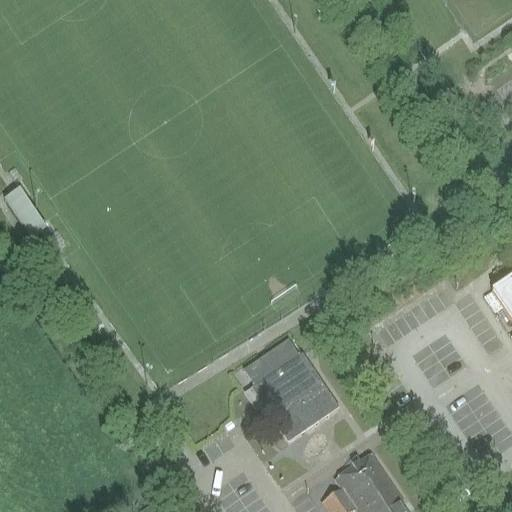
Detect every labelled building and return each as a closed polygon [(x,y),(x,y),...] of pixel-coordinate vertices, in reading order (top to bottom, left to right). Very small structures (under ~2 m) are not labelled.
[(36,241),(55,232),(33,188),(14,198),(36,241)] [(511,281),(491,295),(511,326),(511,340),(510,342),(511,344),(511,281)] [(303,354),(252,389),(289,443),(340,409),(303,354)] [(175,442),(151,407),(129,421),(140,438),(159,426),(171,445),(175,442)] [(377,511),(393,511),(402,506),(405,505),(372,456),(336,480),(343,490),(323,503),(328,511),(354,511),(357,510),(371,502),(377,511)] [(406,511),(402,506),(393,511),(377,511),(371,502),(357,510),(358,511),(406,511)] [(167,511),(161,503),(147,511),(167,511)]
